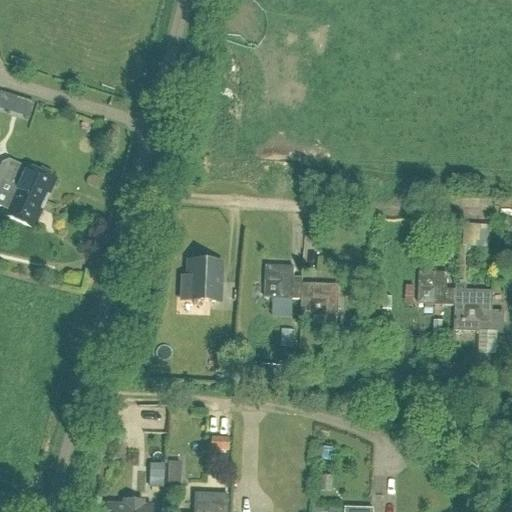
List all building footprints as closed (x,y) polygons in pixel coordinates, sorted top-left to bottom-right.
[(0,96),(0,95),(0,112),(12,116),(16,101),(0,96)] [(10,162),(1,166),(0,167),(0,185),(0,186),(44,206),(54,183),(51,181),(53,176),(41,171),(38,175),(10,162)] [(0,218),(31,233),(44,206),(0,186),(0,209),(3,211),(0,217),(0,218)] [(446,252),(445,265),(453,266),(454,253),(446,252)] [(221,307),(224,264),(186,263),(185,279),(181,279),(180,305),(221,307)] [(302,303),(303,288),(293,287),(294,272),(267,271),(266,302),(302,303)] [(455,310),(456,295),(448,295),(447,278),(420,277),(419,308),(455,310)] [(303,288),(302,303),(312,304),(311,320),(339,321),(340,289),(303,288)] [(456,295),(455,310),(454,334),(480,335),(480,357),(497,357),(498,335),(491,335),(492,327),(493,296),(456,295)] [(376,301),(362,301),(362,324),(376,324),(376,301)] [(433,325),(433,338),(442,338),(442,325),(433,325)] [(282,331),(281,348),(292,349),(294,332),(282,331)] [(216,358),(215,374),(228,375),(229,359),(216,358)] [(263,372),(262,389),(279,390),(280,373),(263,372)] [(210,439),(210,453),(228,453),(228,440),(210,439)] [(165,470),(165,491),(179,490),(179,467),(165,467),(165,470)] [(151,470),(151,494),(165,494),(165,491),(165,470),(151,470)] [(315,478),(314,492),(332,493),(333,479),(315,478)] [(226,511),(227,499),(195,498),(194,511),(226,511)]
